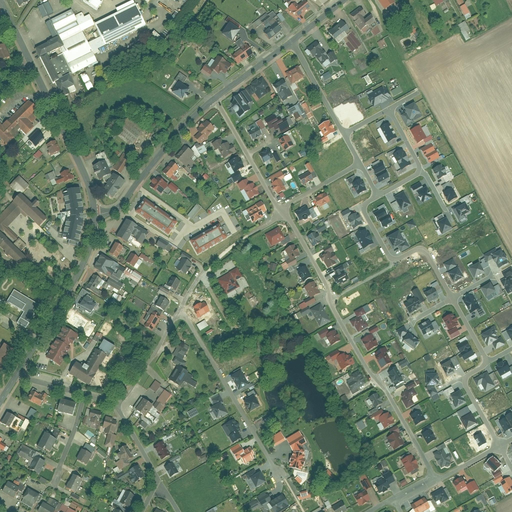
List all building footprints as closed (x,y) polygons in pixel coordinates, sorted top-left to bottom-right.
[(24,0),(12,0),(17,8),(26,4),(24,0)] [(83,0),(82,2),(97,12),(104,0),(83,0)] [(379,0),(386,10),(396,4),(393,0),(379,0)] [(305,2),(294,10),(291,6),(286,10),(293,19),(309,8),(305,2)] [(464,5),(458,8),(465,20),(470,17),(464,5)] [(35,50),(49,78),(51,84),(55,82),(62,98),(68,95),(66,91),(75,87),(70,76),(96,64),(91,53),(145,28),(134,6),(111,17),(114,23),(96,31),(99,37),(87,43),(82,32),(94,26),(90,17),(78,22),(73,11),(48,22),(56,40),(35,50)] [(361,9),(350,16),(360,30),(366,26),(369,29),(376,25),(370,16),(364,20),(362,16),(365,14),(361,9)] [(267,40),(280,30),(277,25),(280,22),(275,16),(270,19),(265,13),(251,23),(255,28),(261,24),(266,30),(262,33),(267,40)] [(341,23),(329,32),(337,42),(343,38),(354,51),(361,45),(348,30),(347,31),(341,23)] [(471,37),(463,23),(458,26),(466,40),(471,37)] [(231,43),(238,32),(229,26),(221,37),(231,43)] [(406,30),(409,37),(416,34),(413,27),(406,30)] [(373,37),(379,33),(376,28),(370,32),(373,37)] [(159,48),(164,43),(152,33),(148,38),(159,48)] [(249,55),(240,41),(234,45),(238,52),(230,57),(235,65),(249,55)] [(378,43),(382,50),(386,48),(383,41),(378,43)] [(317,43),(308,50),(315,58),(328,48),(324,43),(320,46),(317,43)] [(3,46),(0,47),(0,63),(9,59),(3,46)] [(376,49),(371,52),(375,59),(380,56),(376,49)] [(230,69),(218,59),(208,70),(214,75),(222,73),(225,75),(230,69)] [(208,79),(212,74),(204,68),(200,73),(208,79)] [(297,68),(285,75),(290,85),(302,78),(297,68)] [(321,76),(324,82),(331,78),(328,73),(321,76)] [(82,84),(88,82),(85,74),(79,76),(82,84)] [(170,94),(180,102),(187,92),(181,87),(186,81),(179,76),(174,83),(177,85),(170,94)] [(367,77),(363,79),(367,86),(371,84),(367,77)] [(262,80),(245,91),(250,99),(254,96),(257,101),(271,92),(262,80)] [(283,81),(272,88),(282,103),(289,99),(285,92),(289,90),(283,81)] [(86,92),(92,89),(89,83),(84,86),(86,92)] [(343,96),(338,87),(330,91),(335,101),(343,96)] [(367,96),(374,108),(389,100),(382,88),(367,96)] [(399,88),(390,92),(393,97),(401,93),(399,88)] [(252,103),(244,91),(225,104),(237,120),(249,112),(246,107),(252,103)] [(24,105),(24,106),(4,125),(0,121),(0,120),(0,132),(9,142),(22,131),(25,134),(34,126),(30,122),(37,116),(34,112),(37,109),(29,101),(24,105)] [(308,120),(312,117),(306,103),(301,106),(308,120)] [(296,104),(286,110),(291,119),(301,113),(296,104)] [(354,114),(348,104),(338,110),(340,112),(339,113),(341,118),(342,118),(344,120),(354,114)] [(420,115),(414,105),(404,111),(410,121),(420,115)] [(272,117),(263,121),(274,139),(282,134),(279,129),(286,123),(272,117)] [(117,138),(130,148),(145,131),(132,120),(117,138)] [(195,138),(201,145),(207,139),(206,137),(215,129),(208,121),(204,125),(203,123),(198,127),(199,128),(197,130),(200,134),(195,138)] [(334,134),(328,123),(319,128),(324,139),(325,139),(326,139),(334,134)] [(388,124),(379,129),(387,144),(396,139),(388,124)] [(258,127),(247,133),(251,141),(262,136),(258,127)] [(419,127),(410,132),(417,144),(426,139),(419,127)] [(283,138),(279,140),(285,151),(294,146),(288,136),(291,134),(290,131),(282,136),(283,138)] [(43,139),(38,134),(29,143),(34,148),(43,139)] [(217,142),(211,145),(215,152),(217,151),(223,160),(232,155),(231,153),(234,151),(231,148),(229,149),(225,144),(220,147),(217,142)] [(53,145),(45,148),(49,157),(57,153),(53,145)] [(420,150),(424,158),(425,157),(435,152),(431,145),(420,150)] [(175,158),(187,169),(193,163),(189,160),(193,156),(185,148),(175,158)] [(402,150),(392,156),(401,171),(410,165),(402,150)] [(268,151),(257,156),(263,165),(273,159),(268,151)] [(33,157),(37,161),(42,156),(38,152),(33,157)] [(425,157),(429,165),(439,159),(435,152),(425,157)] [(113,174),(112,177),(105,162),(109,161),(105,153),(96,157),(100,164),(93,167),(98,179),(103,177),(106,183),(101,191),(113,199),(114,199),(123,184),(125,181),(113,174)] [(272,155),(276,164),(280,162),(276,153),(272,155)] [(128,159),(123,155),(115,167),(120,171),(128,159)] [(239,157),(229,162),(235,173),(229,177),(233,184),(242,178),(238,172),(245,168),(239,157)] [(170,162),(162,173),(169,179),(178,168),(170,162)] [(382,163),(371,169),(375,176),(374,177),(378,184),(389,179),(385,171),(385,170),(382,163)] [(441,166),(433,171),(438,180),(447,176),(441,166)] [(309,172),(300,178),(305,186),(314,181),(309,172)] [(64,185),(71,182),(66,173),(62,175),(63,178),(56,181),(52,173),(47,175),(53,188),(63,183),(64,185)] [(276,181),(271,184),(278,195),(287,190),(280,180),(284,177),(282,174),(275,178),(276,181)] [(19,177),(12,184),(21,194),(28,187),(19,177)] [(166,191),(170,186),(160,177),(152,185),(158,190),(161,186),(165,190),(166,191)] [(366,191),(360,180),(352,185),(358,196),(366,191)] [(242,181),(236,185),(241,193),(242,192),(248,202),(258,195),(252,184),(246,188),(242,181)] [(431,199),(426,188),(416,193),(422,204),(431,199)] [(82,213),(84,213),(79,189),(66,192),(66,195),(62,196),(65,213),(60,214),(61,220),(62,222),(64,223),(62,236),(66,236),(65,241),(68,242),(67,245),(77,247),(83,221),(82,221),(82,213)] [(457,199),(451,189),(442,194),(448,204),(457,199)] [(411,206),(403,193),(394,198),(401,212),(411,206)] [(326,194),(315,199),(320,208),(330,202),(326,194)] [(0,216),(0,242),(20,263),(27,257),(21,251),(26,245),(7,226),(24,210),(38,225),(45,218),(36,209),(40,205),(36,201),(32,204),(22,195),(0,216)] [(144,200),(135,213),(168,236),(177,223),(144,200)] [(394,213),(399,210),(395,202),(390,205),(394,213)] [(266,211),(262,203),(253,208),(254,210),(247,214),(249,218),(253,216),(257,223),(262,221),(260,218),(264,216),(262,212),(266,211)] [(191,220),(201,208),(196,205),(186,217),(191,220)] [(469,214),(465,205),(454,210),(459,219),(469,214)] [(305,208),(293,214),(298,222),(309,215),(305,208)] [(316,209),(313,210),(317,218),(321,217),(316,209)] [(386,216),(383,210),(373,215),(377,222),(378,221),(382,228),(391,222),(388,216),(386,216)] [(362,225),(356,214),(347,219),(353,230),(362,225)] [(229,218),(229,237),(241,231),(233,217),(230,218),(229,218)] [(452,229),(446,219),(436,225),(442,235),(452,229)] [(139,245),(147,233),(128,221),(119,236),(127,241),(129,239),(139,245)] [(412,221),(406,224),(409,230),(415,227),(412,221)] [(226,239),(219,225),(188,242),(196,256),(226,239)] [(323,225),(315,230),(318,235),(326,230),(323,225)] [(279,228),(266,236),(272,247),(283,242),(284,244),(290,241),(287,236),(285,238),(279,228)] [(373,245),(366,230),(355,236),(363,250),(373,245)] [(398,233),(387,239),(393,250),(404,244),(398,233)] [(315,234),(306,239),(312,249),(321,244),(315,234)] [(166,247),(158,242),(155,246),(163,251),(166,247)] [(122,249),(115,245),(110,254),(120,260),(122,255),(119,253),(122,249)] [(291,247),(284,251),(290,262),(285,265),(287,269),(296,265),(294,260),(298,258),(291,247)] [(329,251),(321,256),(328,269),(337,264),(335,261),(338,259),(334,253),(331,255),(329,251)] [(503,256),(501,252),(492,257),(495,263),(496,262),(500,268),(507,264),(505,260),(506,260),(504,255),(503,256)] [(152,262),(141,255),(139,258),(149,265),(152,262)] [(138,259),(132,256),(127,264),(137,270),(140,265),(135,263),(138,259)] [(191,263),(180,256),(177,261),(181,263),(176,271),(183,275),(191,263)] [(126,269),(125,271),(102,257),(95,270),(105,276),(101,283),(93,278),(87,289),(95,294),(100,285),(107,289),(110,284),(119,289),(123,284),(118,282),(123,274),(135,282),(139,284),(143,276),(135,271),(134,273),(126,269)] [(452,259),(442,264),(446,272),(456,267),(452,259)] [(269,263),(267,271),(274,273),(276,265),(269,263)] [(478,264),(469,269),(474,279),(484,273),(478,264)] [(305,267),(296,272),(302,283),(311,278),(305,267)] [(463,278),(457,269),(447,275),(453,284),(463,278)] [(345,271),(333,277),(337,285),(341,283),(341,284),(346,282),(346,281),(349,279),(345,271)] [(225,296),(238,288),(228,275),(216,284),(225,296)] [(511,292),(511,278),(511,276),(501,282),(508,294),(511,292)] [(171,293),(178,281),(172,277),(165,289),(171,293)] [(319,295),(311,283),(303,288),(309,299),(308,300),(303,303),(305,307),(315,301),(313,298),(319,295)] [(496,293),(491,284),(480,289),(485,298),(496,293)] [(433,289),(424,295),(429,304),(438,298),(433,289)] [(38,306),(14,291),(7,303),(23,313),(17,324),(25,329),(38,306)] [(78,296),(84,300),(77,310),(82,313),(83,312),(89,316),(95,307),(91,305),(92,302),(90,301),(91,300),(88,298),(89,296),(82,291),(78,296)] [(112,298),(113,299),(109,306),(115,309),(121,298),(114,294),(112,298)] [(480,309),(472,296),(463,301),(470,314),(480,309)] [(421,308),(415,298),(404,305),(409,314),(421,308)] [(163,313),(169,304),(160,299),(154,308),(163,313)] [(209,313),(204,304),(193,310),(198,319),(209,313)] [(330,321),(320,305),(309,311),(319,327),(330,321)] [(357,318),(368,312),(365,307),(354,313),(357,318)] [(153,330),(159,318),(151,313),(144,325),(153,330)] [(451,315),(442,320),(449,331),(457,326),(451,315)] [(357,333),(368,327),(365,322),(364,323),(360,317),(350,323),(353,327),(354,327),(357,333)] [(204,321),(196,326),(199,332),(207,327),(204,321)] [(428,322),(418,328),(423,336),(433,330),(428,322)] [(455,328),(446,333),(450,340),(459,336),(455,328)] [(324,336),(330,347),(339,342),(333,331),(328,333),(326,329),(316,334),(319,339),(324,336)] [(74,337),(62,330),(56,340),(46,358),(57,365),(74,337)] [(491,330),(482,336),(487,346),(497,341),(495,337),(496,337),(494,333),(493,333),(491,330)] [(372,334),(361,341),(367,352),(378,346),(372,334)] [(420,343),(408,335),(402,343),(414,351),(420,343)] [(103,341),(99,348),(110,355),(115,347),(103,341)] [(466,341),(456,347),(464,361),(474,355),(466,341)] [(0,367),(13,348),(4,342),(2,346),(0,344),(0,367)] [(177,367),(169,379),(180,387),(183,382),(193,388),(195,385),(190,382),(191,380),(185,376),(189,371),(185,368),(188,364),(182,360),(186,354),(180,350),(171,363),(177,367)] [(384,350),(374,355),(381,370),(391,363),(384,350)] [(341,371),(351,366),(344,354),(340,356),(337,351),(329,356),(331,361),(335,359),(341,371)] [(87,386),(103,358),(93,352),(93,353),(83,369),(76,365),(69,376),(87,386)] [(408,365),(405,360),(396,365),(399,370),(408,365)] [(450,362),(440,367),(445,377),(455,371),(450,362)] [(506,363),(496,368),(501,377),(511,371),(506,363)] [(243,370),(230,377),(239,392),(251,385),(243,370)] [(396,370),(387,374),(394,386),(403,381),(396,370)] [(358,372),(349,377),(351,382),(346,385),(353,396),(361,391),(359,388),(366,384),(358,372)] [(487,373),(474,381),(477,387),(481,384),(485,392),(495,386),(487,373)] [(437,375),(425,376),(426,387),(437,386),(437,383),(439,383),(438,378),(437,378),(437,375)] [(401,401),(406,409),(413,405),(410,401),(411,398),(414,395),(411,389),(416,386),(413,383),(405,387),(407,391),(402,393),(401,401)] [(156,413),(167,396),(157,389),(154,394),(159,397),(152,408),(142,401),(134,412),(141,417),(137,423),(148,430),(158,415),(156,413)] [(33,390),(28,398),(40,405),(45,397),(33,390)] [(465,403),(459,392),(450,397),(456,408),(465,403)] [(255,396),(244,401),(250,413),(261,407),(255,396)] [(345,396),(339,398),(342,405),(348,402),(345,396)] [(376,396),(368,400),(373,409),(382,405),(376,396)] [(222,402),(211,408),(217,419),(228,414),(222,402)] [(72,409),(59,405),(57,412),(54,412),(52,421),(60,423),(63,414),(70,416),(72,409)] [(413,414),(409,417),(414,427),(423,421),(418,412),(421,410),(419,406),(410,410),(413,414)] [(29,410),(25,420),(31,422),(35,412),(29,410)] [(195,410),(186,413),(189,419),(197,415),(195,410)] [(381,411),(372,416),(373,420),(377,418),(383,430),(392,425),(385,414),(383,415),(381,411)] [(511,427),(511,413),(505,418),(506,419),(499,423),(504,433),(511,429),(511,428),(511,427)] [(95,428),(98,418),(86,414),(82,428),(86,429),(87,426),(94,428),(95,428)] [(476,425),(470,415),(461,420),(466,430),(476,425)] [(23,420),(20,424),(7,416),(3,424),(16,433),(18,429),(21,431),(27,422),(23,420)] [(270,416),(263,420),(266,427),(273,423),(270,416)] [(233,420),(225,424),(231,434),(228,436),(233,445),(239,441),(235,434),(240,431),(233,420)] [(102,430),(108,432),(103,448),(111,451),(114,440),(111,439),(116,424),(105,421),(102,430)] [(423,434),(421,436),(427,445),(433,441),(428,432),(431,430),(429,426),(421,431),(423,434)] [(389,435),(383,438),(392,452),(403,446),(395,434),(399,432),(396,427),(388,432),(389,435)] [(273,448),(284,442),(279,433),(268,439),(273,448)] [(43,434),(37,447),(47,452),(53,439),(43,434)] [(486,443),(481,434),(474,438),(479,447),(486,443)] [(170,457),(163,444),(154,448),(161,461),(170,457)] [(244,451),(239,444),(229,450),(237,462),(240,460),(245,465),(255,459),(247,449),(244,451)] [(438,452),(433,455),(440,469),(450,464),(443,450),(446,448),(444,444),(436,449),(438,452)] [(118,480),(125,475),(132,483),(141,477),(134,466),(130,469),(125,461),(130,457),(124,447),(115,453),(120,460),(116,463),(119,467),(112,472),(118,480)] [(39,458),(23,449),(17,458),(18,458),(28,464),(26,467),(32,470),(31,473),(36,476),(43,464),(37,461),(39,458)] [(77,463),(84,466),(89,455),(81,452),(77,463)] [(401,460),(400,461),(407,474),(410,473),(412,475),(418,472),(409,457),(407,453),(400,458),(401,460)] [(305,456),(293,454),(290,468),(302,471),(305,456)] [(179,459),(177,456),(168,461),(170,464),(163,468),(169,478),(177,474),(171,464),(179,459)] [(502,466),(493,458),(487,464),(496,473),(502,466)] [(322,474),(327,482),(333,478),(328,470),(322,474)] [(260,472),(250,478),(257,488),(266,482),(260,472)] [(397,480),(394,474),(391,476),(390,474),(382,478),(383,479),(374,485),(379,494),(382,492),(383,494),(387,492),(386,490),(389,488),(387,485),(397,480)] [(65,490),(72,494),(79,480),(71,476),(65,490)] [(511,491),(511,481),(510,478),(500,483),(506,495),(511,491)] [(462,479),(452,483),(456,492),(466,487),(470,495),(477,491),(472,482),(466,486),(462,479)] [(404,480),(398,483),(401,488),(407,485),(404,480)] [(365,491),(353,497),(358,505),(369,498),(365,492),(369,489),(365,481),(360,484),(365,491)] [(7,483),(1,493),(10,498),(16,488),(7,483)] [(442,489),(431,495),(435,503),(441,500),(442,502),(448,500),(442,489)] [(22,502),(31,508),(37,497),(28,492),(22,502)] [(120,504),(127,507),(132,496),(126,493),(120,504)] [(280,511),(289,507),(282,494),(266,503),(271,511),(280,511)] [(256,499),(258,506),(269,501),(267,495),(256,499)] [(475,499),(477,503),(481,501),(484,506),(487,504),(482,495),(475,499)] [(423,498),(409,506),(413,511),(424,511),(430,508),(423,498)] [(250,511),(259,506),(254,499),(245,505),(250,511)] [(42,504),(37,511),(66,511),(49,501),(46,506),(42,504)] [(334,511),(341,511),(347,509),(342,501),(332,506),(329,501),(324,504),(329,511),(332,511),(334,511)] [(70,503),(69,509),(81,511),(82,506),(70,503)]
